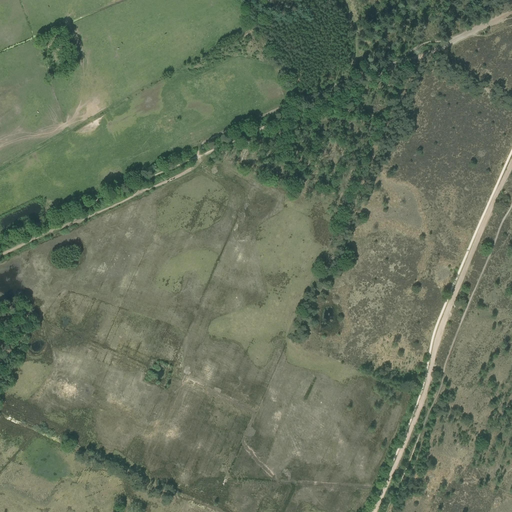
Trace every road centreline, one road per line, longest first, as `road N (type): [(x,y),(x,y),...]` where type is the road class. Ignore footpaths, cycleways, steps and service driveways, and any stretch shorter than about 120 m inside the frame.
road 1 (track): [(449,42),(422,43),(204,141),(187,171),(0,253)]
road 2 (track): [(511,162),(437,336),(419,410),(375,511)]
